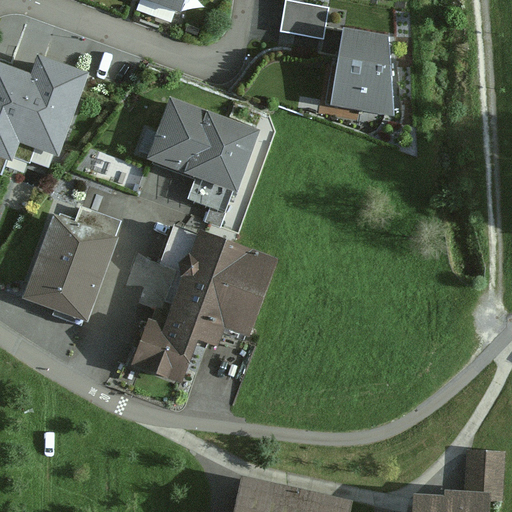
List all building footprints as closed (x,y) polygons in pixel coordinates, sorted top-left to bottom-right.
[(183,21),(190,0),(140,0),(139,4),(183,21)] [(329,9),(286,3),(282,33),(324,39),(329,9)] [(385,40),(348,35),(335,107),(392,116),(385,40)] [(37,60),(32,79),(18,145),(59,161),(86,91),(91,79),(37,60)] [(0,160),(11,164),(18,145),(32,79),(0,67),(0,160)] [(239,198),(262,135),(169,102),(157,134),(147,130),(138,152),(150,156),(147,164),(190,180),(197,182),(190,201),(211,209),(206,221),(221,226),(232,195),(239,198)] [(117,243),(115,242),(121,225),(82,211),(78,221),(60,214),(58,220),(52,218),(38,257),(22,303),(88,326),(117,243)] [(182,388),(197,346),(218,353),(225,333),(234,336),(249,341),(275,266),(174,230),(160,269),(178,275),(164,313),(157,310),(152,324),(149,324),(138,354),(133,370),(182,388)] [(467,452),(465,496),(445,495),(445,498),(445,502),(415,501),(414,511),(489,511),(490,501),(505,502),(506,453),(467,452)] [(241,481),(235,511),(350,511),(352,504),(241,481)]
